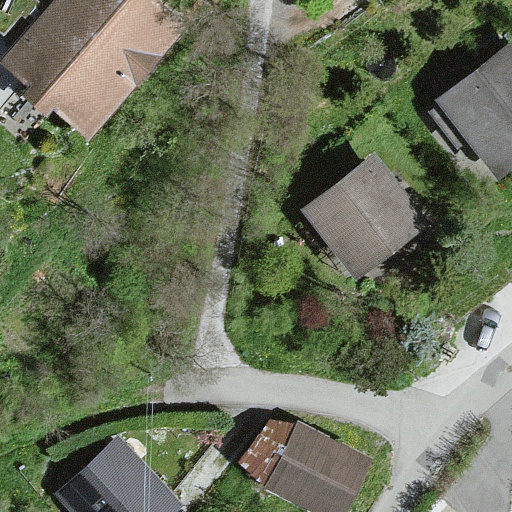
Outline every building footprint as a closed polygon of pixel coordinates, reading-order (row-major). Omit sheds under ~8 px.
[(166,0),(72,0),(14,67),(101,142),(200,29),(166,0)] [(511,69),(465,111),(511,163),(511,69)] [(393,160),(325,219),(387,289),(454,230),(393,160)] [(289,417),(256,485),(313,511),(361,511),(385,463),(289,417)] [(139,436),(70,500),(81,511),(201,511),(206,508),(139,436)]
